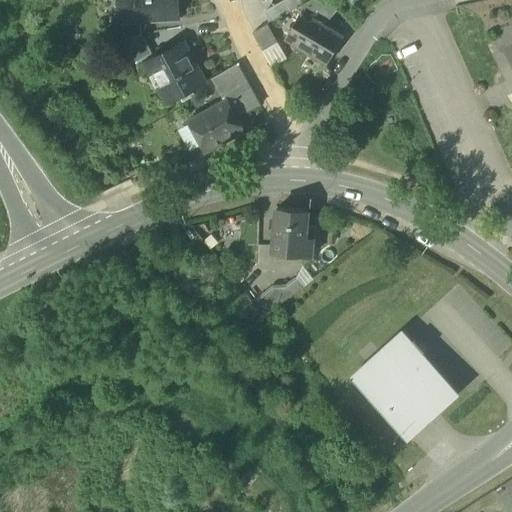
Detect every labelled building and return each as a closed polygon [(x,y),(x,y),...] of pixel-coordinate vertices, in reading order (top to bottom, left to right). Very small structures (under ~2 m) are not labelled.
[(119,0),(120,24),(142,22),(141,18),(179,16),(177,0),(119,0)] [(285,0),(265,12),(271,22),(302,4),(299,0),(285,0)] [(303,11),(325,25),(337,10),(327,0),(311,0),(297,8),(303,11)] [(286,39),(327,63),(344,36),(325,25),(303,11),(286,39)] [(253,32),(261,48),(276,40),(268,23),(253,32)] [(110,41),(126,67),(150,52),(140,35),(122,39),(110,41)] [(286,59),(276,40),(261,48),(271,67),(286,59)] [(162,76),(175,99),(205,82),(197,66),(194,67),(182,44),(146,63),(155,80),(162,76)] [(261,105),(246,80),(238,64),(212,78),(218,89),(221,94),(225,101),(227,100),(236,118),(261,105)] [(203,144),(206,151),(243,130),(236,118),(227,100),(225,101),(190,121),(191,122),(203,144)] [(203,144),(191,122),(178,130),(190,151),(203,144)] [(274,253),(304,255),(305,238),(307,210),(278,208),(277,219),(276,230),(274,253)] [(313,239),(305,238),(304,255),(312,256),(313,239)] [(358,259),(294,317),(328,355),(392,297),(358,259)] [(297,279),(303,287),(313,279),(303,266),(297,279)] [(286,287),(292,295),(303,287),(297,279),(286,287)] [(257,302),(266,314),(292,295),(286,287),(273,288),(257,302)] [(412,340),(405,332),(352,380),(404,437),(457,390),(423,353),(425,351),(414,339),(412,340)]
